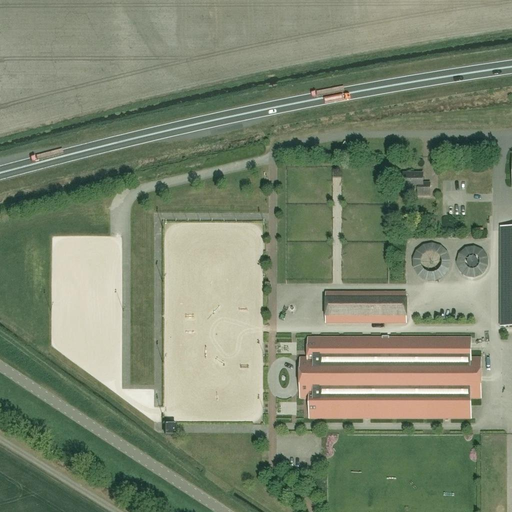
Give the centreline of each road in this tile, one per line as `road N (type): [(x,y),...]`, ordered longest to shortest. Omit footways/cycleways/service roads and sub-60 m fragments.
road 1 (trunk): [(0,173),(344,94),(511,68)]
road 2 (unclassified): [(227,511),(0,363)]
road 3 (unclassified): [(511,133),(341,135),(284,146),(272,158)]
